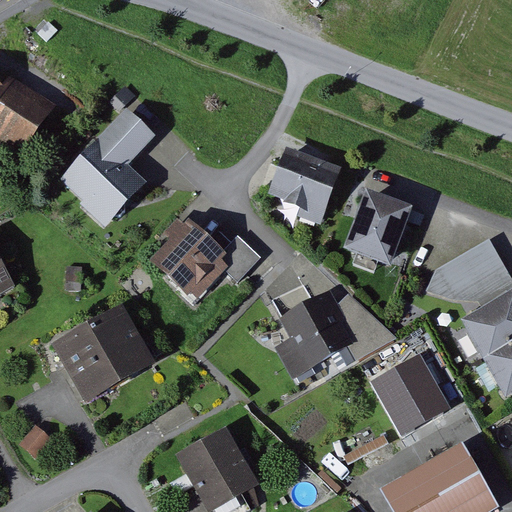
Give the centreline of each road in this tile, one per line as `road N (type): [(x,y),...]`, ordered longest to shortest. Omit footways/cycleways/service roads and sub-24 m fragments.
road 1 (residential): [(172,0),(511,128)]
road 2 (residential): [(19,511),(81,478),(113,478),(145,511)]
